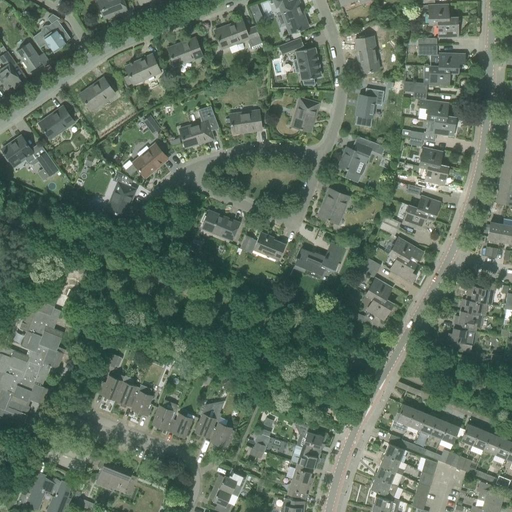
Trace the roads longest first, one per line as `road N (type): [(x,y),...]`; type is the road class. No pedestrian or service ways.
road 1 (tertiary): [(328,511),(358,418),(450,257)]
road 2 (tertiary): [(450,257),(471,199),(491,61)]
road 3 (residential): [(182,511),(193,470),(187,459),(60,406)]
road 4 (residential): [(190,167),(200,183),(283,220),(301,205),(318,156)]
road 5 (residential): [(318,156),(336,111),(340,69),(321,0)]
road 6 (residential): [(92,54),(224,0)]
road 7 (residential): [(190,167),(268,149),(318,156)]
